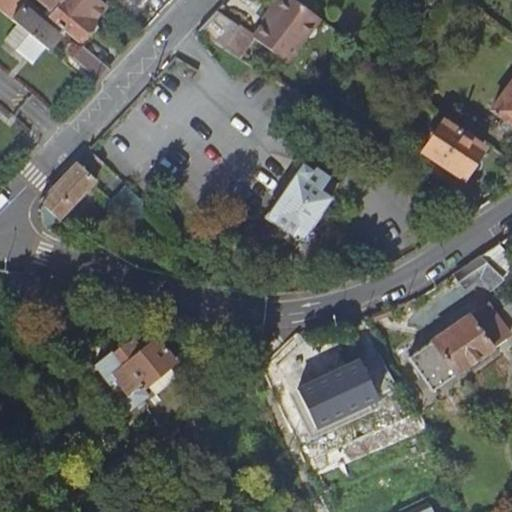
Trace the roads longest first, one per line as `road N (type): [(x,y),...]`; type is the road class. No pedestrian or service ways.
road 1 (residential): [(0,238),(213,309),(311,311)]
road 2 (unclassified): [(198,0),(0,214)]
road 3 (residential): [(511,206),(378,289),(311,311)]
